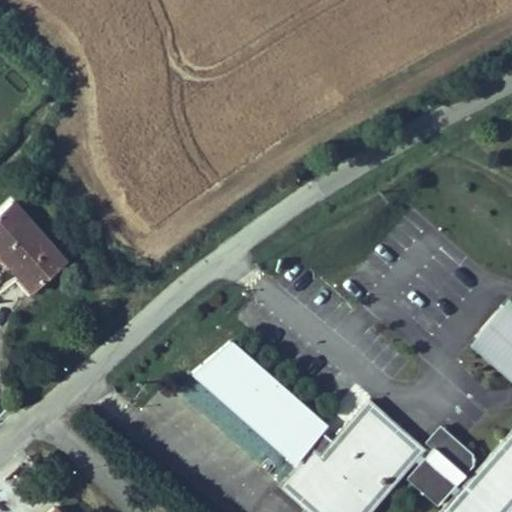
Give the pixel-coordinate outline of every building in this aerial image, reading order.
[(0,254),(29,288),(66,257),(14,197),(0,208),(0,254)] [(511,299),(507,295),(502,301),(511,309),(511,299)] [(511,309),(502,301),(473,333),(489,347),(486,350),(502,364),(499,367),(511,378),(511,309)] [(489,347),(473,333),(467,339),(499,367),(502,364),(486,350),(489,347)] [(312,443),(278,482),(312,511),(363,511),(413,456),(420,448),(422,446),(423,444),(367,395),(319,449),(312,443)] [(433,444),(447,429),(439,422),(425,438),(433,444)] [(511,426),(502,438),(511,447),(511,426)] [(425,453),(418,461),(407,474),(437,501),(448,488),(453,482),(472,461),(474,458),(474,456),(474,453),(472,451),(447,429),(433,444),(425,453)] [(508,511),(511,508),(511,447),(502,438),(458,487),(453,493),(436,511),(508,511)] [(420,448),(413,456),(418,461),(425,453),(420,448)] [(453,482),(448,488),(453,493),(458,487),(453,482)]
